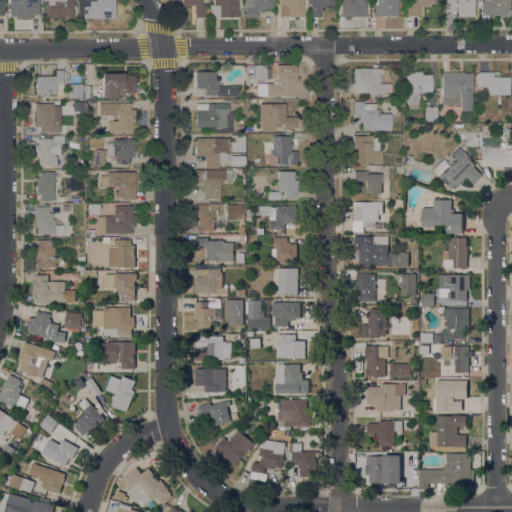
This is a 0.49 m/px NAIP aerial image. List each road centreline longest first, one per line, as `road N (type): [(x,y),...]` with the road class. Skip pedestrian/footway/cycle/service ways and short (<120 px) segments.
road 1 (tertiary): [(340,506),(258,505),(214,486),(186,463),(167,427),(164,62),(146,0)]
road 2 (residential): [(511,43),(0,48)]
road 3 (residential): [(340,506),(323,45)]
road 4 (residential): [(511,200),(498,200),(497,507)]
road 5 (residential): [(0,321),(10,259),(8,48)]
road 6 (residential): [(511,507),(340,506)]
road 7 (residential): [(86,511),(97,473),(122,448),(167,427)]
